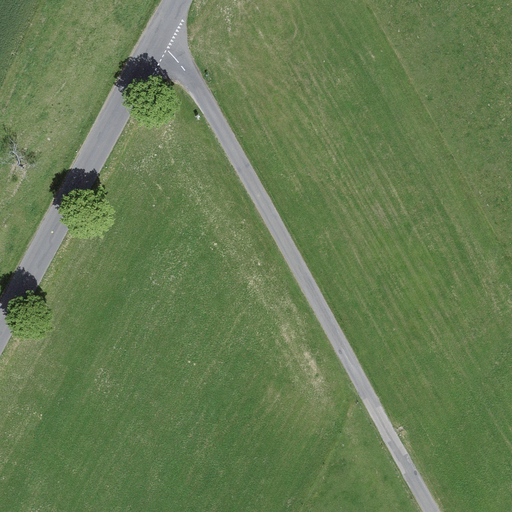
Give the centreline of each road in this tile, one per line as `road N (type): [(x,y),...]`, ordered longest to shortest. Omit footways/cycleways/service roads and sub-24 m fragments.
road 1 (track): [(432,511),(184,68),(157,38)]
road 2 (tertiary): [(178,0),(0,328)]
